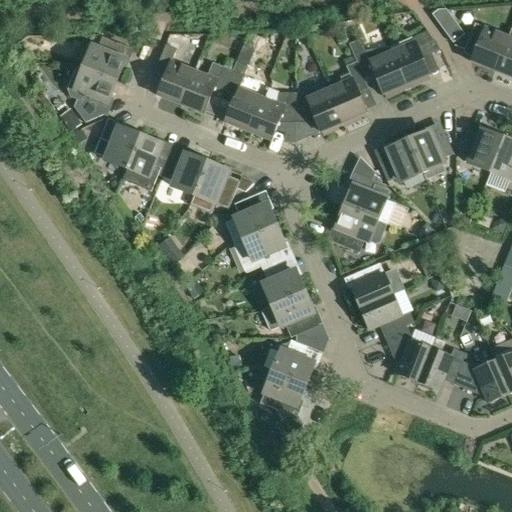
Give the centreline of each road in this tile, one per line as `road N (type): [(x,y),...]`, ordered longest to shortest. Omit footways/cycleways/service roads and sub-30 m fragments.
road 1 (residential): [(283,173),(147,114),(136,94),(155,46)]
road 2 (residential): [(511,414),(472,430),(376,392),(351,335)]
road 3 (residential): [(283,173),(469,89)]
road 4 (residential): [(283,173),(351,335)]
road 5 (primary): [(92,511),(0,387)]
